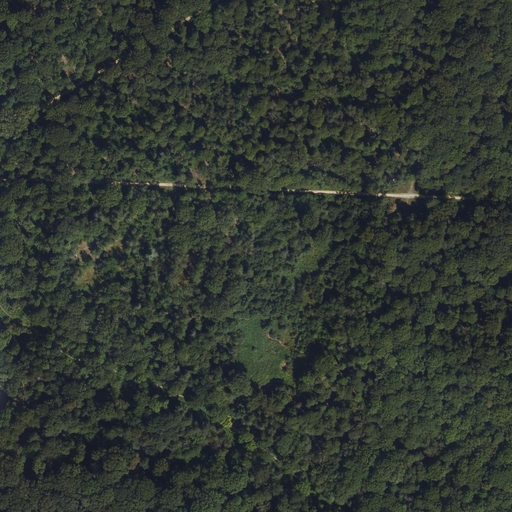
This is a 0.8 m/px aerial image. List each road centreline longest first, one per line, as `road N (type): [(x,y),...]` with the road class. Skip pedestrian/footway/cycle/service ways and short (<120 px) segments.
road 1 (track): [(511,201),(0,176)]
road 2 (track): [(313,511),(282,464),(197,402),(16,324),(0,301)]
road 3 (track): [(401,197),(335,500),(317,511)]
road 4 (track): [(228,0),(0,135)]
